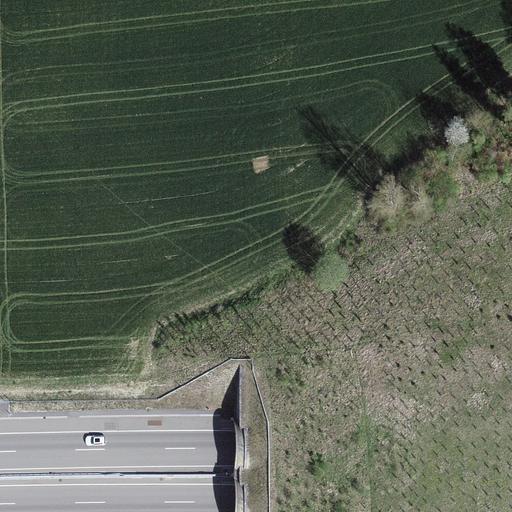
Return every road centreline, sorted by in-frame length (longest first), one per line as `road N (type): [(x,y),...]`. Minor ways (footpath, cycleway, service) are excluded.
road 1 (motorway): [(0,503),(511,506)]
road 2 (motorway): [(511,453),(0,451)]
road 3 (track): [(0,389),(160,378)]
